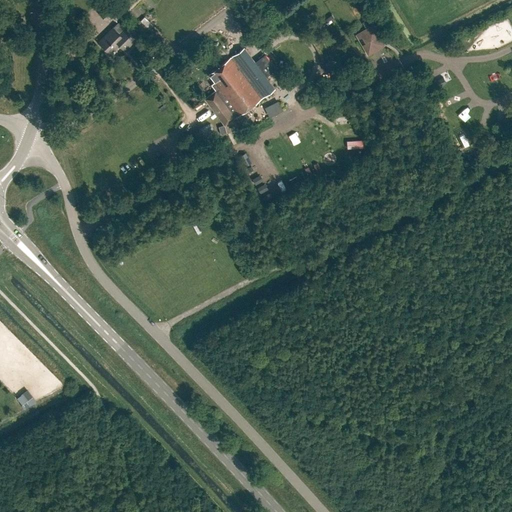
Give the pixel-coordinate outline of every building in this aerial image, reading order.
[(99,13),(107,21),(112,17),(116,21),(123,14),(110,2),(99,13)] [(325,24),(333,17),(332,15),(323,21),(325,24)] [(365,28),(374,23),(370,17),(362,23),(365,28)] [(119,45),(124,50),(135,40),(119,23),(99,42),(110,54),(119,45)] [(355,35),(367,56),(385,46),(373,25),(355,35)] [(275,89),(245,48),(209,73),(215,82),(214,83),(218,89),(204,98),(224,125),(236,116),(237,117),(275,89)] [(272,175),(279,191),(288,187),(281,171),(272,175)] [(17,398),(25,408),(34,401),(27,391),(17,398)]
